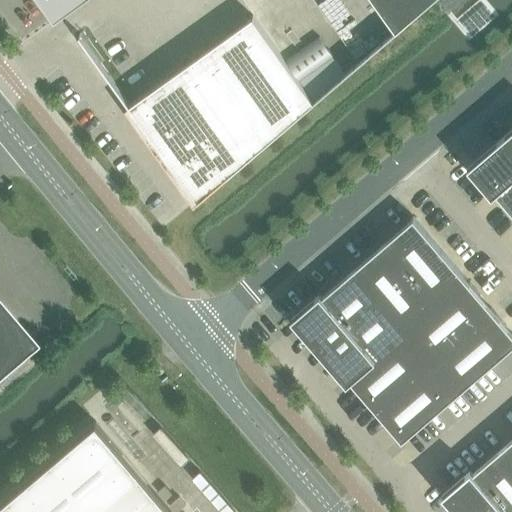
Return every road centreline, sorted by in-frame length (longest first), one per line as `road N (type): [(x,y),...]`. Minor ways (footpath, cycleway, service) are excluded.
road 1 (unclassified): [(200,340),(511,72)]
road 2 (tertiary): [(200,340),(14,127)]
road 3 (tertiary): [(0,140),(186,352)]
road 4 (tertiary): [(344,511),(200,340)]
road 5 (tertiary): [(186,352),(321,511)]
